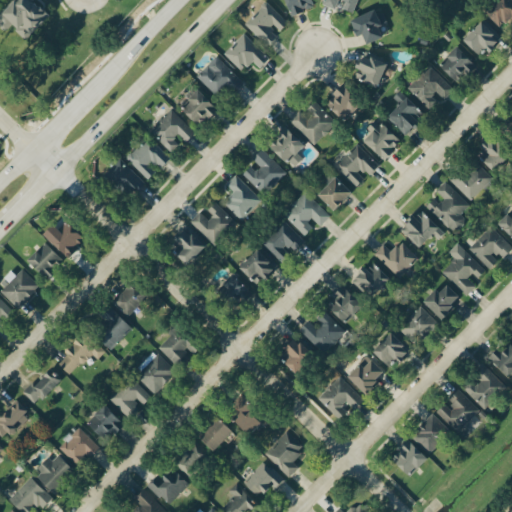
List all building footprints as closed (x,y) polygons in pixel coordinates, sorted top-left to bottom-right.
[(15,0),(0,14),(0,24),(6,31),(17,21),(31,35),(51,16),(36,0),(15,0)] [(288,0),(293,14),(316,7),(314,0),(288,0)] [(328,0),(327,5),(336,9),(339,0),(345,0),(348,1),(345,9),(354,12),(358,0),(328,0)] [(511,17),(511,0),(498,0),(486,14),(502,28),(511,17)] [(290,22),(269,2),(247,25),(269,46),(278,36),(272,29),(276,25),(282,30),(290,22)] [(353,19),(360,36),(365,33),(370,43),(385,37),(380,25),(386,23),(380,8),(353,19)] [(480,54),(487,47),(491,51),(502,40),(484,21),(465,39),(480,54)] [(243,71),(253,60),(261,68),(271,58),(246,33),(225,53),(243,71)] [(477,65),(459,46),(440,63),(458,82),(477,65)] [(381,87),(389,62),(364,54),(356,79),(381,87)] [(198,77),(221,98),(241,77),(217,55),(198,77)] [(446,99),(455,89),(431,65),(409,88),(428,107),(440,94),(446,99)] [(327,103),(346,121),(364,103),(344,84),(327,103)] [(200,126),(219,109),(201,89),(183,107),(200,126)] [(389,117),(407,135),(428,116),(410,97),(389,117)] [(303,109),(291,120),(315,145),(338,123),(317,101),(306,112),(303,109)] [(185,143),(196,133),(173,109),(151,130),(171,151),(182,140),(185,143)] [(368,129),(373,133),(365,141),(385,159),(402,141),(378,118),(368,129)] [(270,146),(296,168),(305,158),(299,153),(307,144),(287,126),(270,146)] [(481,148),(489,155),(485,160),(497,171),(511,154),(511,151),(493,134),(481,148)] [(149,179),(159,169),(160,170),(172,158),(149,136),(128,159),(149,179)] [(368,178),(381,166),(359,143),(337,165),(357,186),(367,177),(368,178)] [(244,175),(265,195),(287,171),(263,149),(252,161),(255,163),(244,175)] [(134,194),(146,182),(121,159),(109,171),(134,194)] [(494,177),(479,163),(467,176),(460,168),(450,179),(473,200),(494,177)] [(224,203),(241,219),(261,198),(236,175),(227,185),(235,192),(224,203)] [(354,191),(338,176),(320,195),(337,210),(354,191)] [(435,193),(438,196),(427,207),(455,233),(467,220),(462,215),(472,205),(446,181),(435,193)] [(320,228),(332,215),(306,191),(285,215),(307,235),(317,224),(320,228)] [(209,210),(214,216),(209,220),(201,212),(192,221),(215,245),(238,224),(217,202),(209,210)] [(443,230),(424,209),(402,229),(421,250),(443,230)] [(511,210),(500,222),(511,234),(511,210)] [(60,228),(55,224),(45,234),(69,257),(87,238),(68,220),(60,228)] [(303,237),(284,220),(263,243),(283,262),(292,253),(290,251),(303,237)] [(491,270),(501,261),(511,250),(511,246),(493,226),(470,248),(491,270)] [(208,246),(189,227),(177,240),(181,244),(175,251),(189,265),(208,246)] [(49,277),(66,260),(46,242),(30,259),(49,277)] [(393,251),(385,244),(375,254),(400,278),(419,258),(402,242),(393,251)] [(455,258),(442,271),(467,296),(479,284),(476,281),(486,271),(459,243),(449,253),(455,258)] [(278,266),(261,248),(242,266),(259,284),(278,266)] [(392,280),(375,261),(353,281),(371,300),(392,280)] [(5,277),(10,282),(2,290),(17,307),(27,297),(28,298),(41,287),(24,268),(17,275),(12,270),(5,277)] [(253,289),(233,274),(222,287),(242,303),(253,289)] [(129,317),(150,294),(134,280),(113,302),(129,317)] [(438,289),(426,300),(442,318),(463,299),(450,284),(442,292),(438,289)] [(365,304),(345,286),(328,305),(348,323),(365,304)] [(0,326),(5,323),(2,320),(12,310),(0,296),(0,326)] [(438,321),(420,306),(400,329),(417,345),(438,321)] [(114,347),(133,327),(113,309),(95,330),(114,347)] [(301,330),(324,354),(347,332),(327,312),(316,322),(312,318),(301,330)] [(168,331),(172,334),(159,348),(175,363),(188,349),(194,354),(202,346),(177,321),(168,331)] [(400,362),(412,350),(393,332),(375,351),(390,366),(397,359),(400,362)] [(92,366),(106,352),(88,333),(58,361),(71,375),(87,360),(92,366)] [(283,351),(291,358),(287,361),(298,372),(315,355),(296,337),(283,351)] [(510,377),(511,374),(511,342),(503,351),(500,347),(491,357),(510,377)] [(144,370),(137,377),(156,394),(177,371),(154,351),(140,367),(144,370)] [(387,372),(369,355),(349,377),(368,393),(387,372)] [(464,389),(486,409),(507,386),(484,364),(475,375),(481,381),(477,386),(471,380),(464,389)] [(37,405),(63,380),(52,368),(26,393),(37,405)] [(127,416),(141,403),(143,406),(152,397),(133,377),(111,399),(127,416)] [(354,407),(363,399),(343,377),(320,397),(338,417),(351,405),(354,407)] [(446,404),(438,412),(457,433),(481,411),(459,389),(449,398),(455,404),(451,409),(446,404)] [(251,410),(255,406),(245,395),(228,412),(251,434),(263,422),(251,410)] [(0,434),(3,438),(9,432),(10,433),(31,412),(19,400),(0,420),(0,434)] [(109,440),(125,422),(105,404),(89,422),(109,440)] [(430,453),(451,431),(434,414),(413,436),(430,453)] [(202,437),(217,450),(235,431),(220,417),(202,437)] [(79,467),(100,447),(81,427),(60,447),(79,467)] [(300,467),(293,461),(305,448),(288,431),(266,455),(290,478),(300,467)] [(392,458),(412,476),(429,457),(409,440),(392,458)] [(208,454),(197,443),(176,462),(186,474),(208,454)] [(36,475),(55,493),(76,470),(57,452),(36,475)] [(261,497),(273,484),(277,489),(285,480),(265,461),(245,482),(261,497)] [(157,476),(149,485),(170,505),(190,482),(175,468),(163,481),(157,476)] [(10,498),(22,511),(40,511),(41,511),(40,510),(52,498),(33,477),(10,498)] [(230,490),(235,496),(222,508),(225,511),(247,511),(256,504),(238,483),(230,490)] [(142,505),(135,511),(168,511),(145,489),(135,499),(142,505)]
